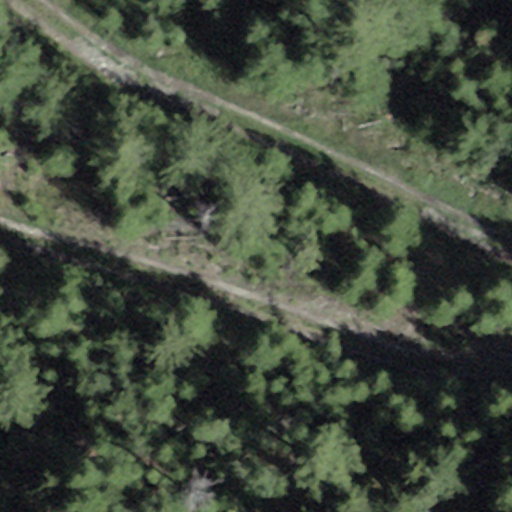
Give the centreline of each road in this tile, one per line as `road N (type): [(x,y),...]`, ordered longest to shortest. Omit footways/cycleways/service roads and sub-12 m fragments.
road 1 (track): [(511,357),(328,349),(0,281)]
road 2 (track): [(61,0),(208,77),(511,172)]
